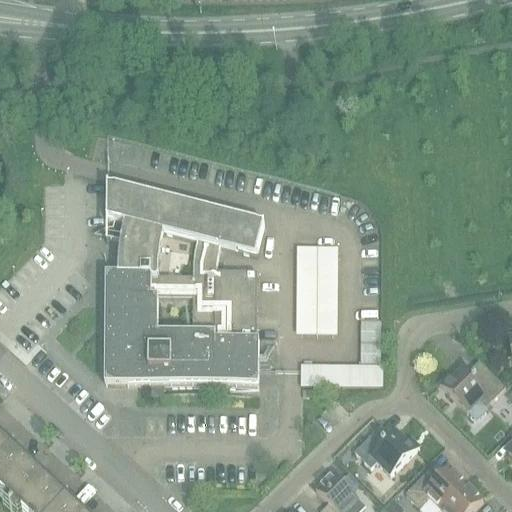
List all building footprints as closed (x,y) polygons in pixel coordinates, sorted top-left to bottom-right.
[(105,389),(258,390),(259,345),(257,345),(257,277),(217,276),(217,270),(218,260),(220,251),(257,261),(258,259),(256,259),(264,227),(114,188),(114,189),(108,189),(109,187),(107,187),(106,224),(108,224),(108,222),(114,224),(110,241),(121,243),(120,252),(118,262),(118,272),(118,278),(106,278),(105,389)] [(366,224),(362,211),(346,216),(349,229),(366,224)] [(290,240),(289,328),(331,329),(332,241),(290,240)] [(372,302),(354,303),(355,312),(372,312),(372,302)] [(353,358),(294,358),(293,380),(375,381),(376,314),(353,314),(353,358)] [(443,383),(438,387),(467,416),(473,422),(478,423),(485,416),(485,411),(505,391),(482,368),(471,380),(463,371),(447,387),(443,383)] [(390,480),(419,451),(415,447),(411,451),(395,435),(386,443),(377,433),(354,456),(371,472),(377,466),(390,480)] [(0,473),(14,459),(16,457),(14,455),(12,457),(0,445),(0,473)] [(13,511),(62,511),(66,508),(44,487),(48,482),(40,475),(36,479),(14,459),(0,473),(0,498),(13,511),(12,511),(13,511),(14,511),(13,511)] [(420,511),(429,503),(438,511),(441,511),(466,488),(449,471),(436,483),(428,475),(405,497),(419,511),(420,511)] [(349,511),(358,504),(351,496),(341,486),(332,478),(316,495),(328,507),(323,511),(349,511)] [(341,486),(351,496),(359,488),(349,478),(341,486)] [(475,511),(483,505),(466,488),(441,511),(475,511)] [(402,511),(393,502),(383,511),(402,511)]
